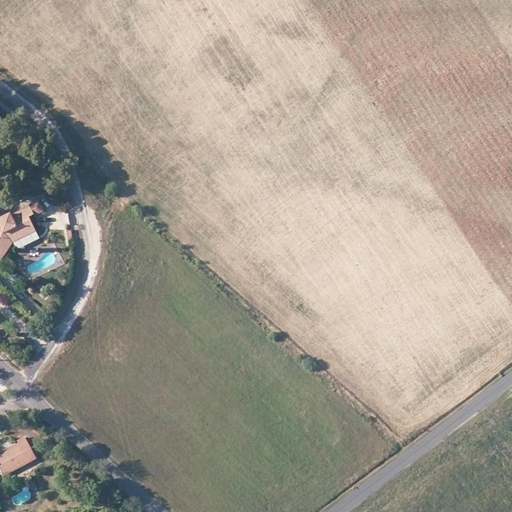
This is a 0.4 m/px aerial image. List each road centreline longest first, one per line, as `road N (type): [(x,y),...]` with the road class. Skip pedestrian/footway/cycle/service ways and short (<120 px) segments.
road 1 (residential): [(18,386),(64,325),(88,273),(88,251),(68,157),(52,130),(0,85)]
road 2 (tertiary): [(337,511),(511,376)]
road 3 (tertiary): [(157,511),(26,394)]
